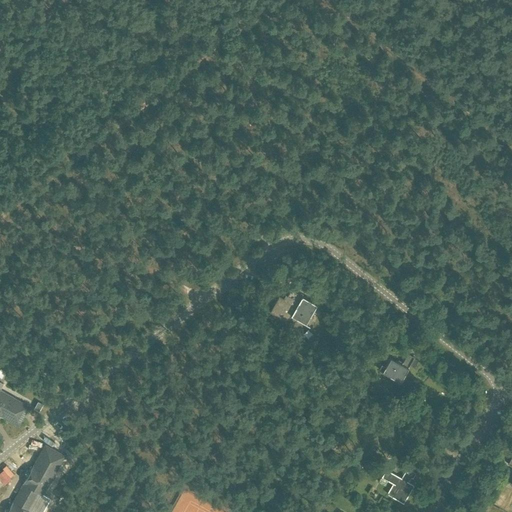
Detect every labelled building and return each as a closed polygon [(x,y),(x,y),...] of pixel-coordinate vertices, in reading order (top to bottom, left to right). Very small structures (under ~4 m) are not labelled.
[(279,295),(269,311),(287,321),(291,315),(308,325),(313,317),(310,315),(316,304),(291,289),(285,299),(279,295)] [(380,367),(378,370),(399,382),(409,366),(413,368),(417,361),(413,359),(413,358),(407,354),(401,365),(389,358),(383,369),(380,367)] [(0,415),(8,420),(8,419),(18,424),(28,406),(18,400),(16,403),(11,400),(13,397),(0,389),(0,388),(3,383),(0,381),(0,415)] [(37,401),(33,408),(39,411),(43,404),(37,401)] [(71,443),(67,450),(74,454),(78,447),(71,443)] [(42,511),(51,498),(43,494),(46,488),(53,476),(52,475),(63,456),(45,445),(37,459),(36,459),(30,471),(31,471),(27,477),(26,477),(20,489),(16,495),(9,507),(10,508),(7,511),(42,511)] [(362,454),(359,459),(361,465),(366,468),(371,466),(374,461),(372,456),(367,453),(362,454)] [(386,468),(381,475),(393,483),(387,493),(403,503),(414,485),(408,481),(411,476),(412,477),(415,472),(407,467),(401,477),(386,468)]
